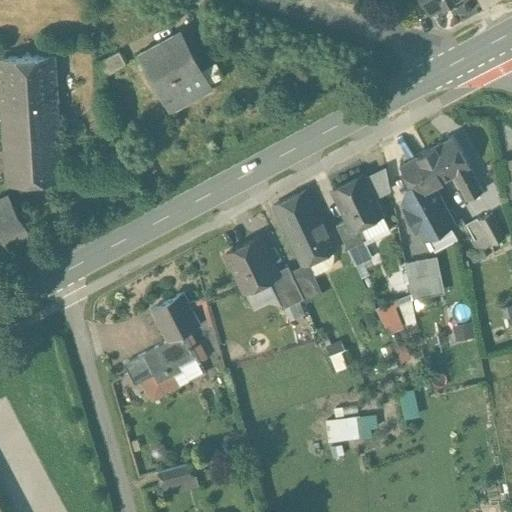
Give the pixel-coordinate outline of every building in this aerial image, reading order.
[(421,0),(430,14),(450,3),(448,0),(421,0)] [(182,33),(140,56),(169,112),(212,89),(210,85),(202,70),(182,33)] [(119,51),(94,64),(102,78),(126,65),(119,51)] [(55,55),(0,58),(0,63),(2,105),(57,102),(55,55)] [(216,62),(202,70),(210,85),(224,77),(216,62)] [(57,102),(2,105),(7,183),(62,179),(57,102)] [(126,122),(115,127),(118,136),(130,132),(126,122)] [(455,133),(426,150),(442,180),(455,173),(467,196),(485,187),(455,133)] [(426,150),(399,165),(415,195),(432,186),(442,180),(426,150)] [(382,166),(366,174),(375,195),(387,190),(382,166)] [(363,174),(332,189),(347,219),(351,229),(361,224),(382,214),(363,174)] [(452,223),(432,186),(415,195),(406,200),(405,203),(407,207),(405,209),(417,230),(419,229),(424,238),(452,223)] [(306,191),(274,206),(302,264),(333,249),(306,191)] [(11,197),(0,202),(0,243),(27,229),(11,197)] [(494,210),(477,219),(475,215),(465,221),(474,238),(472,239),(479,252),(508,236),(494,210)] [(361,224),(351,229),(347,219),(336,224),(347,248),(368,238),(361,224)] [(258,237),(226,253),(245,291),(268,279),(277,275),(275,271),(258,237)] [(428,259),(405,263),(412,299),(436,294),(428,259)] [(288,265),(275,271),(277,275),(268,279),(282,308),(304,298),(288,265)] [(183,291),(150,308),(167,340),(156,346),(171,376),(174,374),(183,369),(179,361),(194,353),(198,361),(200,361),(185,332),(200,324),(183,291)] [(377,305),(386,331),(403,325),(393,299),(377,305)] [(329,344),(336,368),(348,364),(342,341),(329,344)] [(156,346),(143,353),(153,374),(158,382),(171,376),(156,346)] [(143,353),(124,362),(135,383),(143,379),(153,374),(143,353)] [(158,382),(153,374),(143,379),(153,398),(179,384),(174,374),(171,376),(158,382)] [(339,438),(375,436),(373,413),(338,415),(339,438)] [(192,463),(158,472),(162,486),(196,477),(192,463)]
